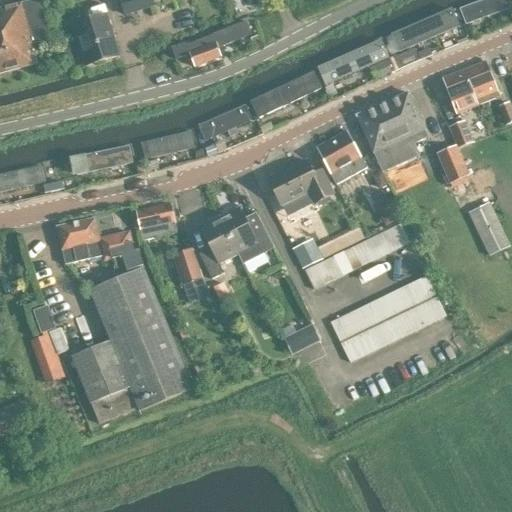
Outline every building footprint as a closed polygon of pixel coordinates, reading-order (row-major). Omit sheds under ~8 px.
[(120,0),(125,16),(155,6),(153,0),(120,0)] [(465,25),(511,7),(511,0),(484,0),(460,9),(465,25)] [(0,74),(38,65),(33,44),(49,40),(39,2),(22,6),(21,3),(0,9),(0,74)] [(237,14),(233,7),(227,10),(231,17),(237,14)] [(399,51),(460,25),(452,7),(391,33),(399,51)] [(108,17),(75,27),(88,68),(121,58),(108,17)] [(188,56),(194,68),(221,57),(218,49),(251,36),(245,23),(186,47),(183,44),(170,49),(175,60),(188,56)] [(256,35),(251,37),(253,42),(254,44),(260,41),(259,39),(258,35),(256,35)] [(326,86),(388,59),(380,41),(318,68),(326,86)] [(411,64),(418,61),(414,52),(412,48),(395,56),(396,59),(400,69),(411,64)] [(428,48),(417,53),(420,60),(431,55),(428,48)] [(392,72),(388,63),(387,60),(369,67),(371,71),(375,80),(378,79),(381,77),(384,76),(387,75),(389,73),(392,72)] [(488,61),(487,61),(465,70),(478,104),(501,95),(488,61)] [(445,78),(459,112),(478,104),(465,70),(445,78)] [(259,119),(320,89),(312,72),(251,102),(259,119)] [(362,115),(359,117),(383,172),(384,171),(420,155),(415,143),(429,137),(426,130),(409,93),(362,115)] [(498,105),(506,124),(511,120),(511,112),(508,102),(498,105)] [(245,105),(197,126),(204,142),(252,121),(245,105)] [(449,126),(458,148),(473,142),(464,120),(449,126)] [(189,128),(140,141),(144,158),(193,146),(189,128)] [(318,146),(332,172),(330,173),(336,185),(367,167),(362,155),(347,131),(318,146)] [(128,144),(69,156),(73,174),(132,161),(128,144)] [(215,144),(205,148),(208,155),(218,151),(215,144)] [(456,145),(438,153),(450,182),(468,175),(456,145)] [(147,172),(158,169),(156,160),(144,163),(147,172)] [(268,178),(282,206),(308,193),(314,205),(325,199),(335,194),(322,170),(314,175),(306,160),(291,168),(291,167),(268,178)] [(0,190),(46,180),(42,163),(0,172),(0,190)] [(137,174),(145,173),(143,164),(135,166),(137,174)] [(382,172),(374,176),(380,189),(388,185),(382,172)] [(64,189),(62,181),(44,185),(45,193),(64,189)] [(375,206),(385,226),(400,218),(391,198),(375,206)] [(490,201),(468,212),(488,255),(510,245),(490,201)] [(145,240),(178,232),(171,202),(138,210),(145,240)] [(240,207),(220,217),(238,254),(243,263),(262,254),(274,247),(261,222),(256,212),(245,218),(240,207)] [(210,248),(199,254),(212,279),(224,273),(219,264),(238,254),(220,217),(200,228),(210,248)] [(129,232),(100,238),(99,237),(95,219),(58,227),(67,264),(105,255),(106,260),(120,257),(123,268),(127,267),(128,271),(142,266),(138,252),(134,253),(129,232)] [(391,228),(400,247),(410,242),(401,224),(391,228)] [(382,233),(391,252),(400,247),(391,228),(382,233)] [(372,238),(381,256),(391,252),(382,233),(372,238)] [(362,242),(371,261),(381,256),(372,238),(362,242)] [(293,248),(303,267),(321,258),(314,242),(305,247),(303,243),(293,248)] [(353,247),(362,266),(371,261),(362,242),(353,247)] [(182,282),(201,277),(192,247),(173,252),(182,282)] [(343,252),(352,270),(362,266),(353,247),(343,252)] [(334,256),(343,275),(352,270),(343,252),(334,256)] [(324,261),(333,280),(343,275),(334,256),(324,261)] [(315,266),(324,284),(333,280),(324,261),(315,266)] [(324,284),(315,266),(305,270),(314,289),(324,284)] [(193,387),(145,268),(90,291),(111,342),(73,357),(100,423),(138,407),(139,409),(193,387)] [(436,294),(427,276),(417,280),(426,299),(436,294)] [(407,285),(417,304),(426,299),(417,280),(407,285)] [(229,295),(223,283),(213,288),(219,300),(229,295)] [(398,290),(407,308),(417,304),(407,285),(398,290)] [(388,294),(397,313),(407,308),(398,290),(388,294)] [(379,299),(388,318),(397,313),(388,294),(379,299)] [(437,296),(431,299),(427,301),(436,320),(446,315),(437,296)] [(369,304),(378,322),(388,318),(379,299),(369,304)] [(418,306),(427,325),(436,320),(427,301),(418,306)] [(360,308),(369,327),(378,322),(369,304),(360,308)] [(408,311),(417,329),(427,325),(418,306),(408,311)] [(42,332),(54,328),(48,307),(36,310),(42,332)] [(350,313),(359,332),(369,327),(360,308),(350,313)] [(399,315),(408,334),(417,329),(408,311),(399,315)] [(341,318),(350,336),(359,332),(350,313),(341,318)] [(389,320),(398,339),(408,334),(399,315),(389,320)] [(350,336),(341,318),(331,322),(340,341),(350,336)] [(379,325),(389,343),(398,339),(389,320),(379,325)] [(312,325),(285,339),(292,354),(320,340),(312,325)] [(370,329),(379,348),(389,343),(379,325),(370,329)] [(60,328),(49,333),(50,335),(57,356),(69,351),(60,328)] [(360,334),(370,353),(379,348),(370,329),(360,334)] [(351,339),(360,357),(370,353),(360,334),(351,339)] [(32,341),(41,367),(59,361),(57,356),(50,335),(32,341)] [(360,357),(351,339),(341,343),(351,362),(360,357)] [(0,436),(38,424),(30,398),(0,408),(0,436)]
